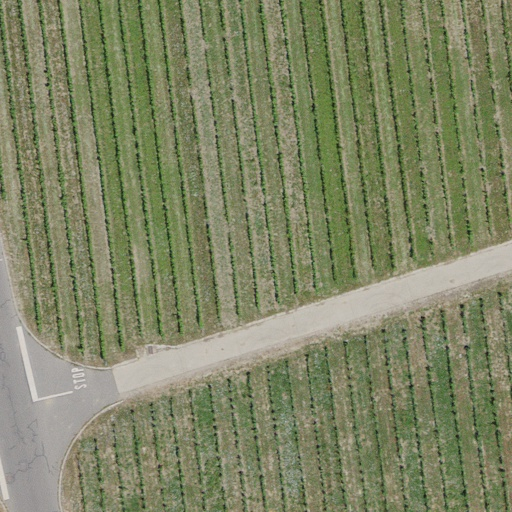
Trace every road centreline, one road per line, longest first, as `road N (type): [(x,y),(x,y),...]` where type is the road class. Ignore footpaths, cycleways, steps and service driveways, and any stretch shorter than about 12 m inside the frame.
road 1 (track): [(511,265),(0,425)]
road 2 (unclassified): [(37,511),(0,350)]
